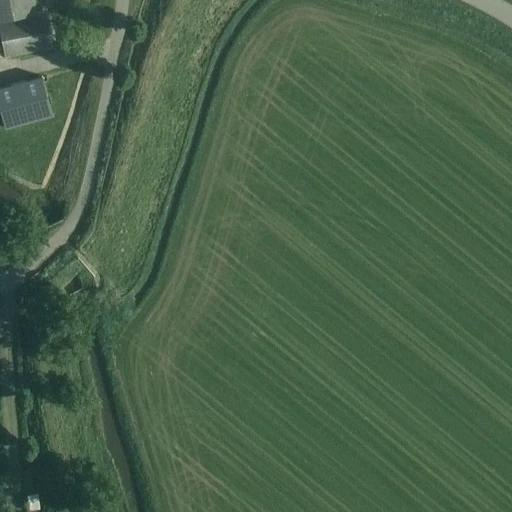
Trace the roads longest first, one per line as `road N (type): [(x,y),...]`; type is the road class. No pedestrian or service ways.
road 1 (unclassified): [(0,282),(55,244),(77,214),(122,0)]
road 2 (track): [(4,283),(21,511)]
